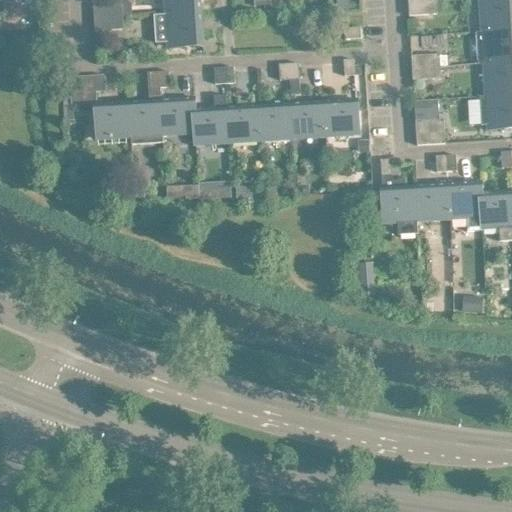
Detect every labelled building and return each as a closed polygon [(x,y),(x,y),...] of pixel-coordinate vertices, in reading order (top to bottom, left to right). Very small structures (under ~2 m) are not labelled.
[(166,0),(167,14),(202,12),(201,0),(166,0)] [(349,0),(337,0),(338,9),(350,9),(349,0)] [(511,0),(481,0),(483,31),(511,29),(511,0)] [(437,2),(409,3),(410,16),(438,14),(437,2)] [(95,7),(95,19),(123,17),(122,5),(95,7)] [(202,12),(167,14),(155,15),(157,43),(169,42),(169,47),(204,45),(202,12)] [(123,17),(95,19),(96,31),(124,29),(123,17)] [(345,28),(346,40),(363,38),(362,27),(345,28)] [(479,64),(485,64),(511,62),(511,29),(483,31),(477,32),(479,64)] [(419,36),(411,37),(412,50),(420,50),(419,36)] [(432,36),(422,37),(423,48),(433,47),(432,36)] [(413,56),(413,68),(441,66),(441,54),(413,56)] [(345,60),(345,64),(346,76),(356,76),(355,60),(345,60)] [(511,62),(485,64),(487,96),(511,94),(511,62)] [(290,64),(291,80),(292,95),(302,95),(300,63),(290,64)] [(281,80),(291,80),(290,64),(280,64),(281,80)] [(441,66),(413,68),(414,80),(442,79),(441,66)] [(235,67),(225,68),(226,84),(236,83),(235,67)] [(226,84),(225,68),(215,68),(216,84),(226,84)] [(160,72),(161,88),(171,87),(170,71),(160,72)] [(162,100),(161,88),(160,72),(150,72),(151,88),(149,88),(150,101),(130,102),(132,137),(164,135),(162,100)] [(73,105),(97,104),(96,92),(106,91),(105,75),(71,77),(73,105)] [(511,94),(487,96),(481,96),(483,125),(489,125),(489,129),(511,127),(511,94)] [(197,133),(196,133),(197,144),(230,142),(228,107),(227,95),(213,96),(214,108),(196,109),(195,109),(197,133)] [(164,135),(196,133),(197,133),(195,109),(196,109),(195,98),(162,100),(164,135)] [(358,99),(325,101),(327,136),(360,134),(358,99)] [(325,101),(292,103),(295,138),(327,136),(325,101)] [(99,139),(132,137),(130,102),(97,104),(99,139)] [(292,103),(260,105),(262,140),(295,138),(292,103)] [(260,105),(228,107),(230,142),(262,140),(260,105)] [(417,121),(418,145),(446,144),(445,119),(417,121)] [(370,140),(360,141),(360,154),(371,153),(370,140)] [(511,167),(511,153),(511,152),(502,152),(503,168),(511,167)] [(457,155),(447,156),(448,172),(458,171),(457,155)] [(448,172),(447,156),(437,156),(438,172),(448,172)] [(419,234),(419,221),(416,186),(406,186),(406,180),(393,181),(392,159),(382,160),(386,223),(399,222),(399,235),(419,234)] [(484,231),(483,228),(483,217),(483,216),(482,193),(483,193),(482,182),(449,184),(451,219),(468,217),(469,232),(484,231)] [(211,183),(200,184),(201,200),(212,199),(211,183)] [(419,221),(451,219),(449,184),(416,186),(419,221)] [(310,185),(299,185),(299,197),(310,197),(310,185)] [(238,187),(238,199),(254,199),(254,187),(238,187)] [(483,228),(500,227),(501,241),(511,240),(511,191),(483,193),(482,193),(483,216),(483,217),(483,228)] [(361,264),(363,295),(376,294),(374,264),(361,264)] [(465,296),(464,313),(483,314),(484,297),(465,296)]
